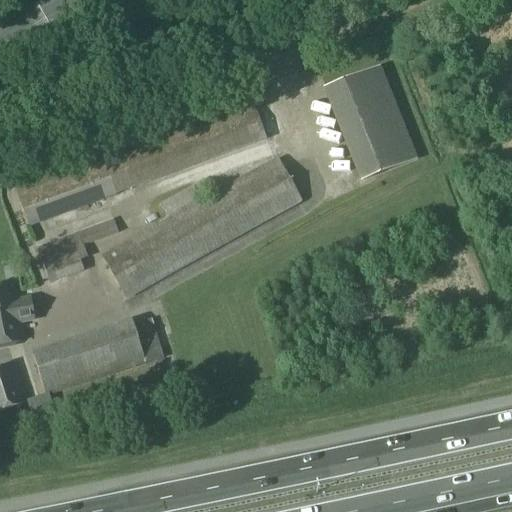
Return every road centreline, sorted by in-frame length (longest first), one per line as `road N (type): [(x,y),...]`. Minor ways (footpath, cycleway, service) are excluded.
road 1 (motorway): [(511,423),(89,511)]
road 2 (motorway): [(350,511),(511,477)]
